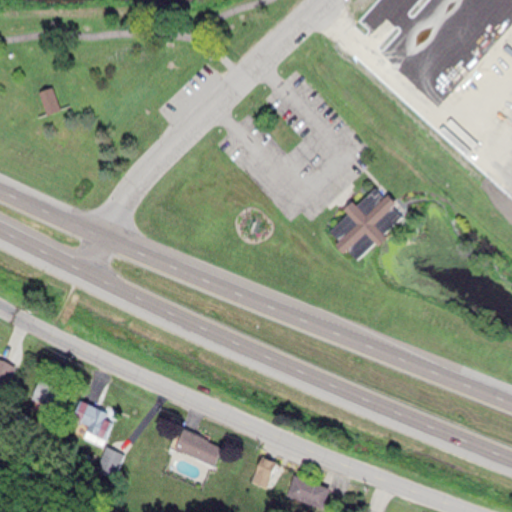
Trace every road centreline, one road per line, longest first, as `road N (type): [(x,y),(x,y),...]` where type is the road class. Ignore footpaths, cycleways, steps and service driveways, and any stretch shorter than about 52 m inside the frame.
road 1 (tertiary): [(461,511),(138,387),(0,310)]
road 2 (trunk): [(80,271),(295,371),(511,458)]
road 3 (residential): [(80,271),(128,189),(324,0)]
road 4 (trunk): [(321,328),(98,235)]
road 5 (trunk): [(511,402),(321,328)]
